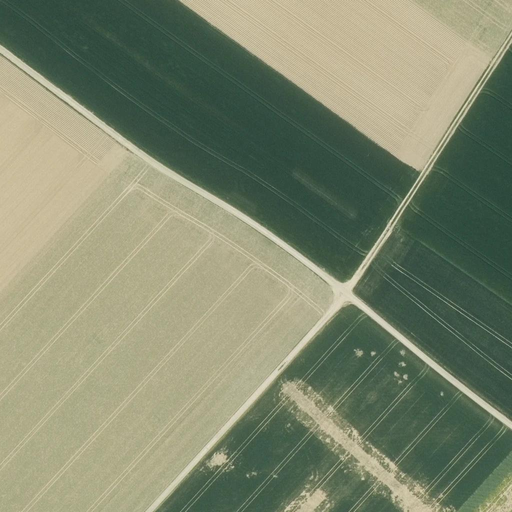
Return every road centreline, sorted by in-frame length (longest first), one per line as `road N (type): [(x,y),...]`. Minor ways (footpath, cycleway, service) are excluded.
road 1 (track): [(0,53),(189,190),(273,239),(511,424)]
road 2 (track): [(147,511),(345,293),(511,54)]
